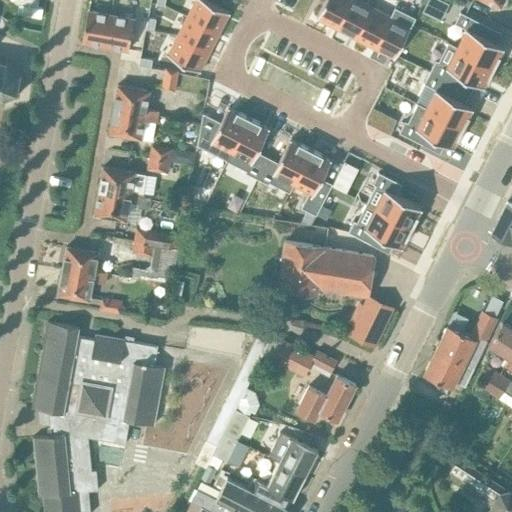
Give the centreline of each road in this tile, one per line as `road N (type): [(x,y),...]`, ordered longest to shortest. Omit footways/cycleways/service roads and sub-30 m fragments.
road 1 (tertiary): [(319,511),(458,244)]
road 2 (residential): [(26,231),(82,240),(114,53),(62,44)]
road 3 (residential): [(345,130),(226,73),(256,14)]
road 4 (residential): [(256,14),(373,75),(345,130)]
road 5 (residential): [(26,231),(62,44)]
road 6 (residential): [(478,202),(345,130)]
road 7 (residential): [(0,355),(26,231)]
